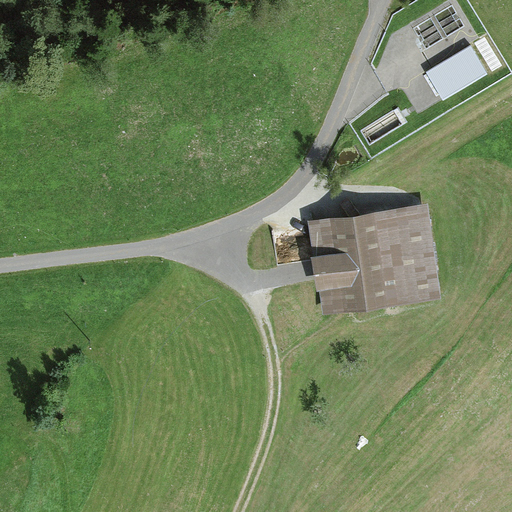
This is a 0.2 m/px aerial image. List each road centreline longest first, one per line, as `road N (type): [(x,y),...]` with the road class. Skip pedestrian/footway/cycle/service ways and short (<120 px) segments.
road 1 (unclassified): [(0,266),(180,243),(268,207),(314,159),(384,0)]
road 2 (track): [(237,511),(271,424),(273,356),(248,291),(180,243)]
